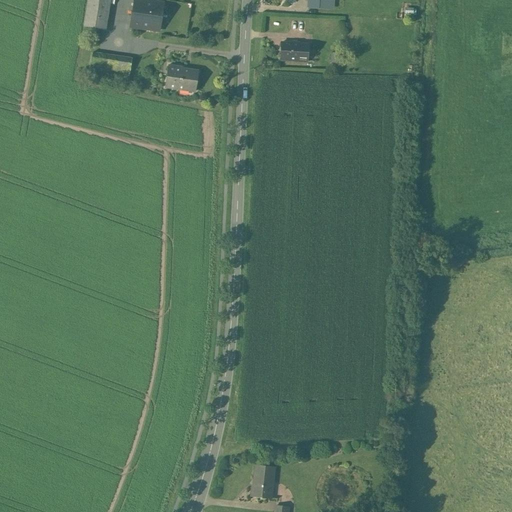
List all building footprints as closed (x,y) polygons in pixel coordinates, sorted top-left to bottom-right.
[(109,0),(88,0),(87,9),(107,13),(109,0)] [(163,3),(140,0),(134,0),(131,27),(159,31),(163,3)] [(332,0),(308,0),(308,7),(332,9),(332,0)] [(406,8),(405,17),(415,17),(415,8),(406,8)] [(107,13),(87,9),(85,27),(104,30),(107,13)] [(289,44),(281,43),(280,60),(298,61),(299,45),(299,43),(289,43),(289,44)] [(308,45),(299,45),(298,61),(307,61),(308,45)] [(106,55),(93,53),(90,69),(104,71),(106,55)] [(339,54),(331,53),(330,63),(339,64),(339,54)] [(132,59),(106,55),(104,71),(129,75),(132,59)] [(183,67),(168,65),(165,87),(195,92),(198,72),(182,69),(183,67)] [(104,71),(90,69),(89,76),(128,81),(129,75),(104,71)] [(270,498),(273,467),(256,466),(253,487),(252,487),(251,496),(270,498)]
